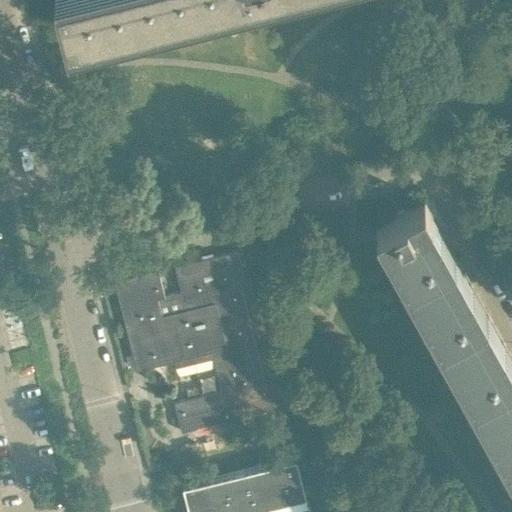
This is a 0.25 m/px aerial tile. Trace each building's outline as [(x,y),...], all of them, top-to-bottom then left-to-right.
[(62,0),(69,25),(169,0),(62,0)] [(377,224),(378,226),(383,234),(511,465),(511,355),(440,226),(444,224),(428,196),(424,198),(377,224)] [(264,377),(239,279),(244,278),(236,248),(174,263),(181,290),(164,294),(157,266),(114,277),(136,368),(173,358),(175,366),(213,356),(221,388),(174,400),(181,430),(276,406),(269,376),(264,377)] [(196,441),(180,445),(183,457),(199,453),(196,441)] [(306,494),(296,455),(182,484),(189,511),(236,511),(268,504),(270,511),(268,511),(310,511),(308,501),(307,502),(305,495),(306,494)]
